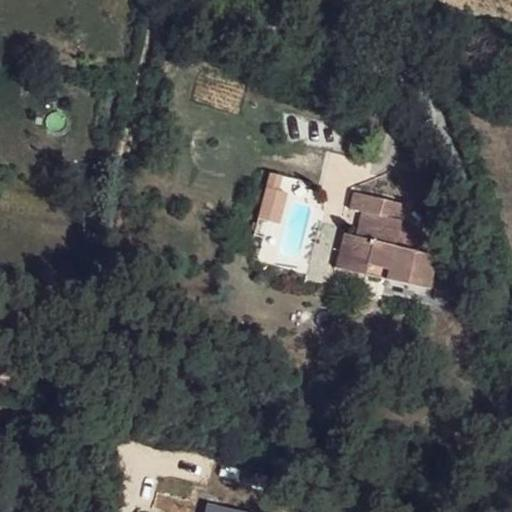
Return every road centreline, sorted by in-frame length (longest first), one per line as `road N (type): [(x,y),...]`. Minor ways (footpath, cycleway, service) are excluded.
road 1 (residential): [(414,76),(441,124),(511,336)]
road 2 (residential): [(231,0),(287,34),(414,76)]
